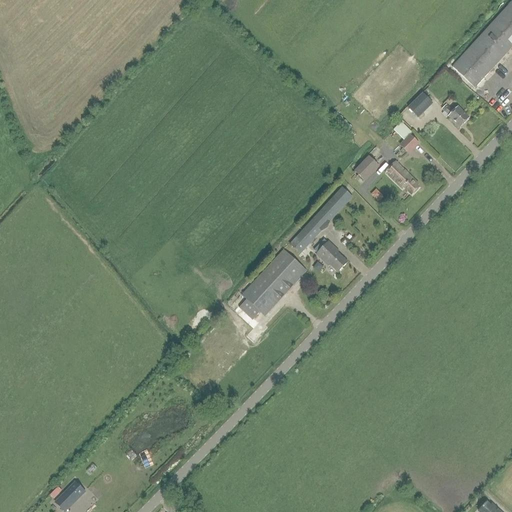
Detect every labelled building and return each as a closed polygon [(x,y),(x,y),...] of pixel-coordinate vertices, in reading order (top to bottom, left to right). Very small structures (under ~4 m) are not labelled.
[(511,47),(511,1),(452,67),(474,88),(511,47)] [(433,104),(422,93),(407,108),(418,119),(433,104)] [(443,111),(441,113),(446,118),(447,116),(459,128),(469,118),(457,106),(452,111),(445,105),(441,109),(443,111)] [(413,150),(419,144),(409,135),(403,141),(413,150)] [(379,167),(368,156),(353,171),(365,182),(379,167)] [(403,187),(411,195),(419,187),(416,185),(417,183),(395,162),(384,172),(402,189),(403,187)] [(351,198),(341,188),(289,244),(300,254),(351,198)] [(374,193),(379,200),(385,195),(379,189),(374,193)] [(329,265),(337,273),(347,263),(337,253),(338,251),(328,242),(320,251),(318,248),(314,252),(316,254),(316,255),(328,266),(329,265)] [(282,250),(241,296),(246,300),(238,308),(239,308),(241,305),(254,317),(251,320),(252,320),(259,312),(264,316),(305,272),(282,250)] [(98,452),(106,459),(114,451),(106,443),(98,452)] [(145,457),(145,456),(140,458),(145,469),(149,467),(145,457)] [(72,503),(81,493),(71,483),(61,493),(72,503)] [(80,511),(81,511),(93,500),(85,492),(62,511),(80,511)] [(478,511),(499,511),(492,505),(490,506),(486,503),(478,511)]
